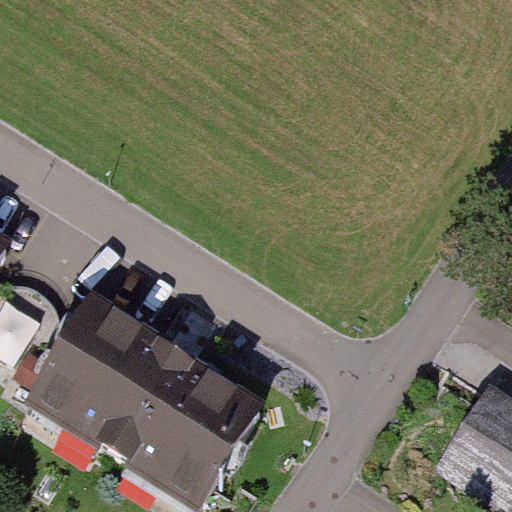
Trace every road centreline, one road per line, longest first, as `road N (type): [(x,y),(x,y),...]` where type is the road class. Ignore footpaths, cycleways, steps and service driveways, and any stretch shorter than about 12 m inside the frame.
road 1 (residential): [(385,393),(0,148)]
road 2 (residential): [(442,307),(511,202)]
